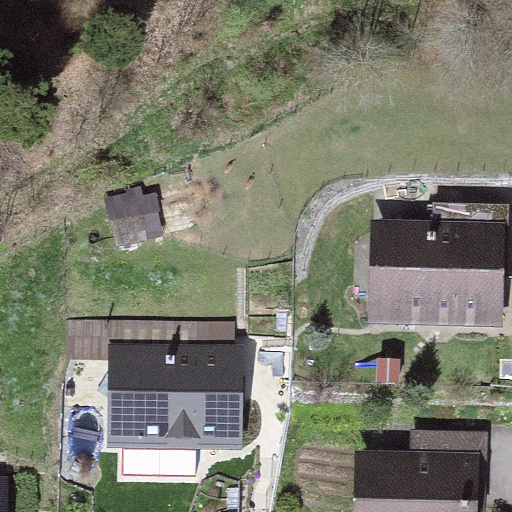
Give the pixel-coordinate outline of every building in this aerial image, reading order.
[(385,234),(383,315),(493,318),(497,207),(433,205),(432,235),(385,234)] [(71,355),(124,356),(123,451),(149,452),(179,452),(177,511),(238,511),(240,454),(196,453),(196,440),(232,440),(232,327),(72,324),(71,355)] [(370,465),(368,511),(468,511),(470,467),(483,468),(484,437),(413,435),(412,466),(370,465)] [(56,511),(67,511),(117,511),(119,451),(58,450),(56,511)] [(147,511),(149,452),(123,451),(119,451),(117,511),(147,511)] [(177,511),(179,452),(149,452),(147,511),(177,511)]
